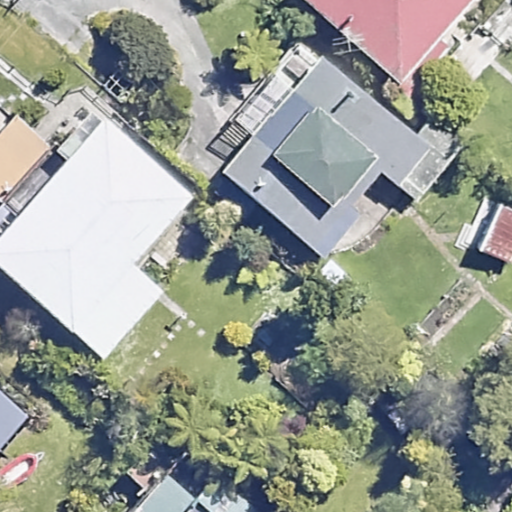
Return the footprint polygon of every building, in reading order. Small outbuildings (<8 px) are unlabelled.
[(318,0),(398,73),(464,0),(318,0)] [(447,158),(299,33),(268,70),(291,89),(219,173),(320,257),(358,212),(349,205),(381,167),(416,196),(447,158)] [(193,191),(89,95),(50,137),(64,150),(10,208),(0,198),(0,270),(98,360),(160,293),(127,263),(193,191)] [(511,256),(511,204),(499,197),(473,241),(509,262),(511,256)] [(0,451),(20,432),(0,410),(0,451)] [(129,511),(175,511),(193,492),(167,469),(129,511)]
